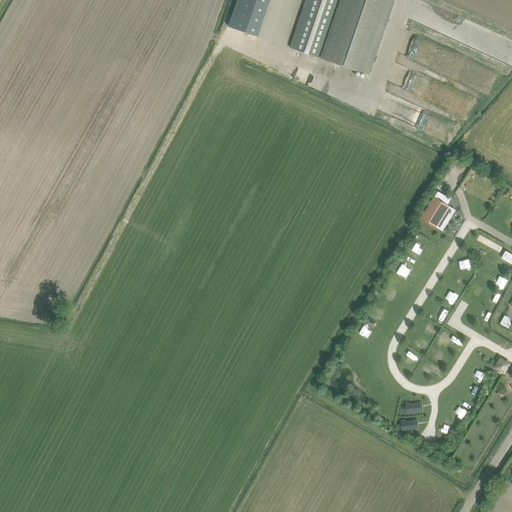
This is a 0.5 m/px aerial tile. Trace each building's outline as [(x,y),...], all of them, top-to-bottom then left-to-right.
[(235,0),(260,9),(263,0),(235,0)] [(290,0),(274,0),(269,13),(267,20),(272,22),(275,23),(280,26),(283,19),(290,0)] [(306,0),(289,48),(320,59),(367,75),(392,0),(306,0)] [(440,186),(447,190),(450,185),(443,181),(440,186)] [(421,218),(435,226),(448,205),(434,196),(421,218)] [(499,369),(503,372),(504,372),(509,364),(501,359),(496,367),(499,369)] [(418,412),(417,403),(410,404),(410,403),(405,403),(406,407),(403,407),(403,412),(406,411),(407,413),(418,412)] [(402,430),(413,429),(412,421),(406,422),(405,420),(401,421),(401,424),(398,424),(399,429),(402,428),(402,430)]
